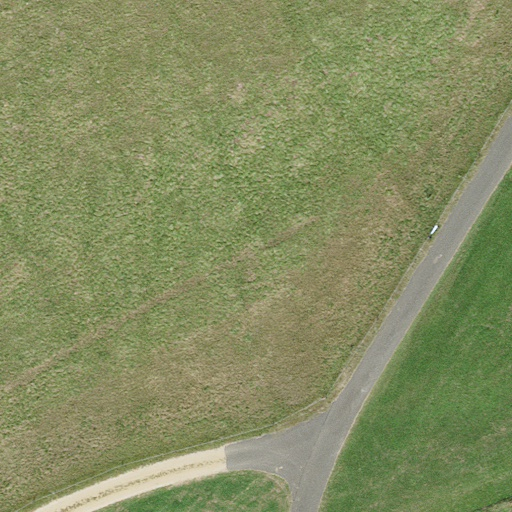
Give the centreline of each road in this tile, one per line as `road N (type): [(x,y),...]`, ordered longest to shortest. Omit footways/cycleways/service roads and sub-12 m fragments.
road 1 (unclassified): [(295,511),(343,403),(511,128)]
road 2 (track): [(70,511),(203,463),(318,452)]
